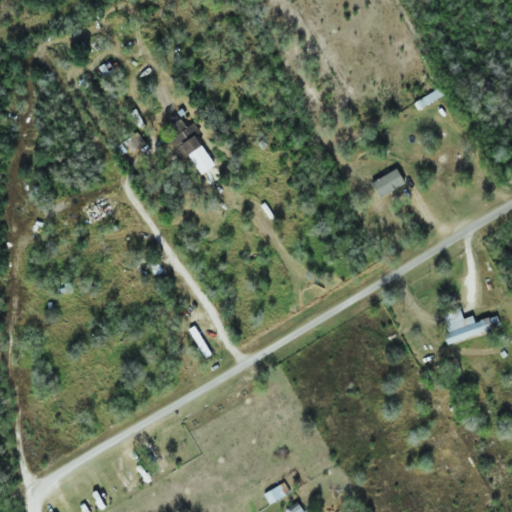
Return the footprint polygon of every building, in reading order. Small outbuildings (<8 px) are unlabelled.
[(444,96),(441,89),(416,102),(420,109),(444,96)] [(204,147),(189,115),(170,124),(176,136),(169,139),(179,160),(204,147)] [(416,165),(420,173),(460,153),(456,145),(416,165)] [(116,263),(129,292),(144,285),(131,256),(116,263)] [(475,323),(473,317),(463,320),(460,308),(441,315),(450,343),(500,327),(497,316),(475,323)]
